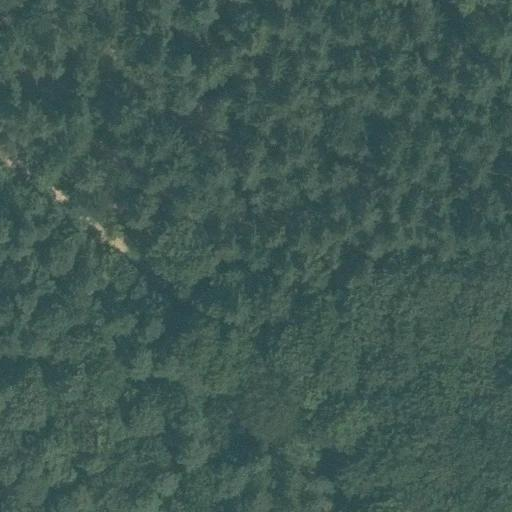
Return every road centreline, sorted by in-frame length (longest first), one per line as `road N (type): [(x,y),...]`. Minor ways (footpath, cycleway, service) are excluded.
road 1 (track): [(430,511),(132,253)]
road 2 (track): [(132,253),(0,133)]
